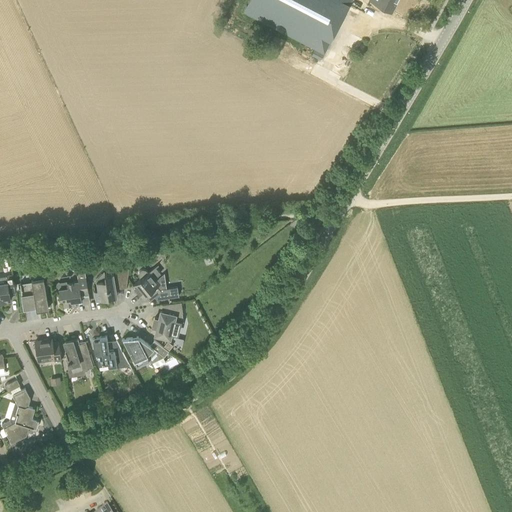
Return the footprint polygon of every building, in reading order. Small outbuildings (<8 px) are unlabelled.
[(249,0),(243,11),(324,53),(351,0),(249,0)] [(371,0),(391,10),(396,0),(371,0)] [(84,267),(80,268),(76,273),(78,281),(67,283),(68,287),(59,288),(60,297),(63,297),(64,305),(75,304),(74,300),(82,299),(81,293),(89,292),(86,276),(84,267)] [(126,283),(128,267),(113,270),(113,272),(105,274),(106,280),(96,281),(98,291),(100,290),(101,299),(109,298),(109,297),(111,297),(113,298),(116,294),(117,294),(116,285),(126,283)] [(159,299),(168,298),(165,283),(160,283),(155,277),(153,278),(147,270),(146,269),(144,268),(142,269),(140,270),(139,271),(138,273),(138,275),(139,276),(141,278),(133,284),(143,297),(146,295),(150,300),(156,295),(159,299)] [(7,281),(0,282),(0,302),(1,302),(10,300),(9,290),(15,289),(13,274),(6,275),(7,281)] [(24,308),(25,308),(25,307),(36,305),(36,310),(49,308),(44,278),(20,282),(24,308)] [(183,312),(181,301),(162,304),(163,311),(161,311),(159,318),(155,317),(153,325),(157,326),(155,334),(170,337),(171,332),(177,333),(180,321),(174,320),(176,313),(183,312)] [(117,364),(129,362),(116,339),(116,340),(108,342),(107,335),(100,336),(100,337),(93,338),(95,353),(97,353),(98,364),(108,363),(109,368),(118,367),(117,364)] [(168,351),(154,340),(150,345),(140,337),(139,338),(138,336),(123,338),(137,366),(150,359),(150,358),(157,351),(164,356),(168,351)] [(54,358),(54,360),(62,359),(59,341),(52,342),(52,339),(50,338),(36,340),(36,344),(34,347),(37,349),(38,359),(39,360),(54,358)] [(67,358),(68,362),(69,365),(68,365),(69,373),(80,370),(81,372),(88,369),(87,367),(93,365),(85,340),(85,342),(80,343),(78,339),(76,339),(72,339),(72,340),(65,343),(67,350),(66,351),(68,357),(67,358)] [(173,344),(168,340),(164,345),(170,349),(173,344)] [(60,376),(50,378),(51,385),(61,384),(60,376)] [(17,378),(4,385),(8,391),(20,385),(17,378)] [(13,394),(18,405),(16,413),(18,414),(15,422),(3,428),(11,442),(26,434),(27,431),(25,431),(27,425),(36,428),(39,420),(32,417),(35,408),(28,405),(30,398),(25,387),(13,394)]
